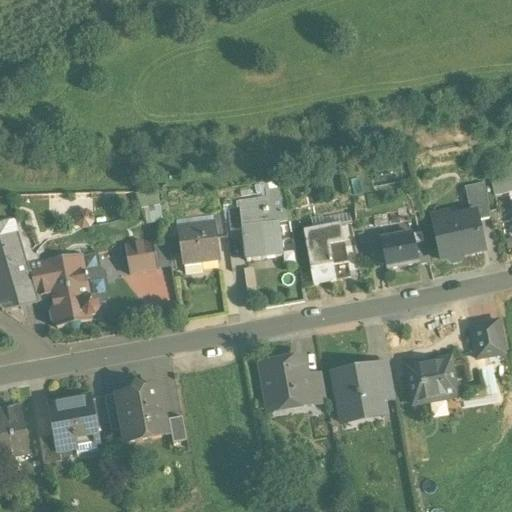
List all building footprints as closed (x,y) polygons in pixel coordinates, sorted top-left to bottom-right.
[(504,173),(489,176),(494,197),(508,194),(504,173)] [(281,185),(264,188),(266,201),(268,210),(286,206),(281,185)] [(490,220),(483,185),(464,189),(470,216),(475,215),(476,223),(490,220)] [(157,197),(141,199),(146,227),(161,224),(157,197)] [(266,201),(242,204),(243,210),(244,227),(243,227),(243,232),(246,262),(280,258),(277,225),(289,223),(286,206),(268,210),(266,201)] [(243,210),(228,213),(230,233),(243,232),(243,227),(244,227),(243,210)] [(223,214),(211,216),(213,226),(215,241),(227,239),(223,214)] [(398,215),(373,220),(375,230),(400,226),(398,215)] [(470,216),(433,224),(442,262),(446,261),(446,263),(451,266),(459,264),(462,259),(462,258),(483,253),(476,223),(475,215),(470,216)] [(91,219),(86,216),(80,217),(76,222),(77,228),(82,231),(88,231),(92,225),(95,225),(94,219),(91,220),(91,219)] [(14,223),(0,226),(0,246),(19,241),(18,236),(17,236),(14,223)] [(213,226),(177,231),(182,257),(182,263),(199,261),(200,266),(219,264),(215,241),(213,226)] [(341,227),(303,234),(313,287),(350,279),(341,227)] [(408,228),(367,235),(369,244),(368,245),(370,256),(375,255),(377,265),(385,264),(387,272),(418,267),(418,266),(413,246),(411,237),(410,237),(408,228)] [(179,238),(166,241),(170,260),(182,257),(179,238)] [(0,246),(0,311),(0,312),(1,313),(38,304),(27,267),(19,241),(0,246)] [(153,242),(124,247),(129,277),(158,271),(158,270),(154,250),(153,242)] [(425,244),(413,246),(418,266),(429,264),(425,244)] [(168,259),(166,248),(154,250),(158,270),(170,268),(168,260),(168,259)] [(81,257),(27,267),(38,304),(39,304),(39,300),(51,298),(53,310),(49,315),(51,325),(56,329),(57,331),(91,324),(90,318),(94,317),(98,312),(97,304),(91,300),(90,301),(81,257)] [(246,290),(255,290),(256,271),(246,271),(246,290)] [(498,323),(470,328),(476,361),(504,356),(498,323)] [(451,361),(405,369),(412,406),(458,398),(451,361)] [(303,362),(287,365),(287,363),(261,368),(265,391),(271,390),(274,405),(291,402),(293,410),(310,407),(305,379),(306,379),(303,362)] [(375,369),(334,376),(343,426),(349,424),(348,419),(381,413),(382,418),(384,418),(381,404),(376,373),(375,369)] [(389,370),(376,373),(381,404),(395,402),(389,370)] [(306,379),(305,379),(310,407),(326,404),(321,376),(306,379)] [(118,398),(117,398),(123,431),(125,445),(152,440),(150,432),(166,429),(158,390),(143,393),(143,391),(136,386),(131,393),(132,395),(118,398)] [(118,396),(104,398),(111,434),(123,431),(117,398),(118,398),(118,396)] [(90,399),(49,406),(54,438),(57,454),(59,453),(76,450),(74,441),(97,437),(90,399)] [(21,412),(0,415),(0,453),(11,452),(12,459),(29,457),(21,412)] [(182,419),(168,421),(173,445),(186,442),(182,419)] [(54,438),(39,441),(43,466),(61,463),(59,453),(57,454),(54,438)] [(33,476),(11,480),(13,492),(34,488),(33,476)]
